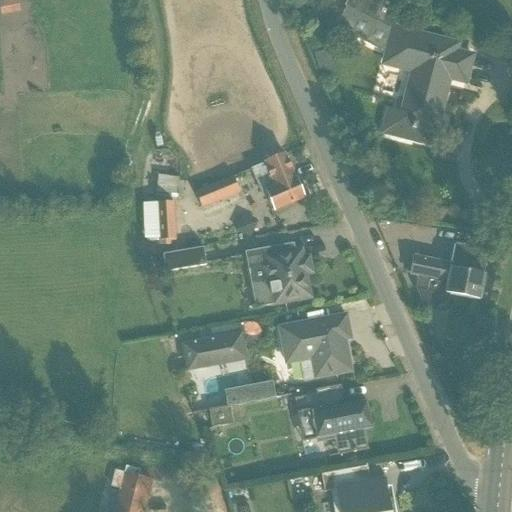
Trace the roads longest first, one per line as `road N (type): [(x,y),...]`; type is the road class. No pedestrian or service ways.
road 1 (residential): [(264,0),(450,446),(477,487),(497,493)]
road 2 (track): [(144,0),(153,92),(133,195)]
